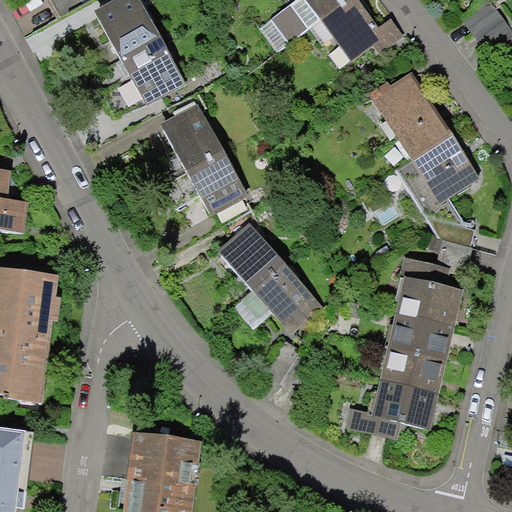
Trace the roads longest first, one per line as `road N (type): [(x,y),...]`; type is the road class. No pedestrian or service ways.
road 1 (residential): [(434,511),(310,467),(235,412),(168,334),(124,263)]
road 2 (residential): [(124,263),(87,511)]
road 3 (residential): [(124,263),(0,46)]
road 4 (residential): [(461,511),(511,336)]
road 5 (residential): [(511,114),(418,0)]
